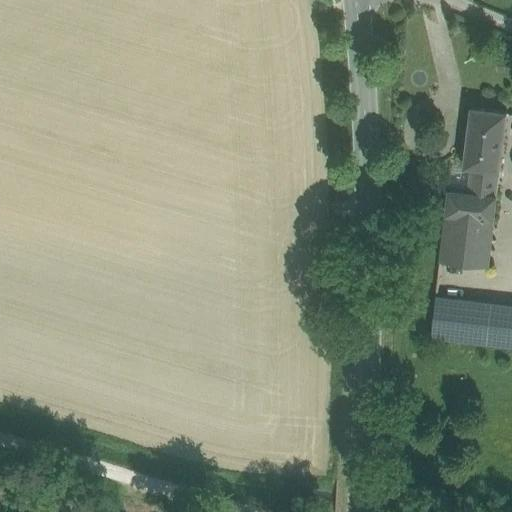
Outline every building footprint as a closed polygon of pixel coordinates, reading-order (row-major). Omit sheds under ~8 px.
[(508,112),(472,107),(464,167),(472,168),(500,172),(508,112)] [(497,196),(500,172),(472,168),(468,192),(497,196)] [(494,217),(497,196),(468,192),(449,190),(447,211),(494,217)] [(484,303),(494,217),(447,211),(436,296),(484,303)] [(511,306),(484,303),(436,296),(431,337),(511,346),(511,306)]
